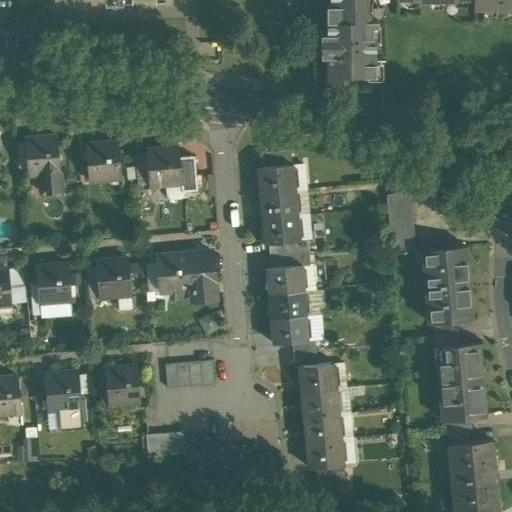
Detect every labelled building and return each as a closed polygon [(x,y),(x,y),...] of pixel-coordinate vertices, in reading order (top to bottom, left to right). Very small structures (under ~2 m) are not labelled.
[(329,0),(330,5),(326,5),(326,21),(370,20),(370,19),(370,10),(366,10),(366,1),(364,1),(363,0),(329,0)] [(511,0),(472,0),(473,6),(494,6),(494,8),(511,7),(511,0)] [(370,19),(370,20),(326,21),(326,33),(320,33),(321,56),(327,56),(327,79),(340,79),(347,79),(347,75),(367,74),(374,74),(374,63),(380,62),(380,57),(375,57),(374,37),(372,37),(372,25),(377,25),(377,19),(370,19)] [(57,136),(24,139),(27,174),(40,173),(48,172),(47,166),(60,165),(57,136)] [(118,142),(85,145),(88,180),(121,177),(118,142)] [(179,147),(146,150),(149,186),(166,184),(167,196),(170,200),(185,199),(184,192),(182,192),(181,183),(182,183),(180,157),(179,147)] [(291,150),(262,153),(263,166),(292,163),(291,150)] [(195,156),(180,157),(182,183),(181,183),(182,192),(184,192),(198,190),(195,156)] [(263,166),(257,167),(260,191),(294,188),(292,164),(263,166)] [(60,165),(47,166),(48,172),(40,173),(42,193),(62,191),(60,165)] [(294,188),(260,191),(262,216),(297,213),(294,188)] [(408,191),(386,193),(391,252),(414,250),(408,191)] [(297,213),(262,216),(264,243),(284,241),(299,240),(299,239),(297,213)] [(299,240),(284,241),(285,252),(308,251),(307,238),(299,239),(299,240)] [(463,245),(419,249),(427,321),(431,321),(454,319),(470,317),(463,245)] [(211,250),(189,252),(192,287),(193,299),(215,297),(211,250)] [(308,251),(285,252),(287,265),(301,264),(301,265),(309,264),(308,251)] [(189,252),(156,255),(159,290),(192,287),(189,252)] [(128,257),(96,260),(99,296),(131,293),(128,257)] [(146,261),(148,287),(158,286),(156,260),(146,261)] [(68,263),(36,265),(39,301),(71,298),(68,263)] [(287,265),(265,267),(268,292),(303,289),(301,265),(301,264),(287,265)] [(8,267),(0,267),(0,303),(11,303),(8,267)] [(303,289),(268,292),(270,317),(305,314),(303,289)] [(204,332),(221,326),(217,310),(199,315),(204,332)] [(305,314),(270,317),(272,343),(293,342),(308,340),(307,339),(305,314)] [(454,319),(431,321),(432,333),(455,330),(454,319)] [(455,330),(432,333),(433,345),(456,343),(455,330)] [(308,340),(293,342),(294,353),(315,351),(314,338),(307,339),(308,340)] [(456,343),(433,345),(441,418),(445,418),(468,415),(483,414),(476,341),(456,343)] [(315,351),(294,353),(295,366),(298,366),(298,365),(316,363),(315,351)] [(213,358),(201,359),(203,383),(215,382),(213,358)] [(201,359),(189,360),(191,384),(203,383),(201,359)] [(189,360),(177,361),(179,385),(191,384),(189,360)] [(177,361),(165,362),(167,386),(179,385),(177,361)] [(316,363),(298,365),(298,366),(300,391),(336,387),(334,362),(316,363)] [(137,365),(105,368),(108,403),(140,400),(137,365)] [(77,370),(44,373),(47,408),(63,406),(65,427),(81,426),(77,370)] [(17,375),(0,376),(0,411),(20,410),(17,375)] [(336,387),(300,391),(303,414),(338,411),(336,387)] [(59,409),(48,409),(48,426),(59,426),(59,409)] [(338,411),(303,414),(305,439),(340,436),(338,411)] [(468,415),(445,418),(446,431),(469,429),(468,415)] [(469,429),(446,431),(447,442),(471,440),(469,429)] [(183,431),(171,432),(173,454),(185,453),(184,441),(183,431)] [(171,432),(159,433),(161,455),(173,454),(171,432)] [(159,433),(147,434),(149,456),(161,455),(159,433)] [(340,436),(305,439),(307,465),(317,465),(343,462),(340,436)] [(220,437),(208,438),(210,460),(221,459),(220,447),(220,437)] [(208,438),(196,440),(198,461),(210,460),(208,438)] [(471,440),(447,442),(454,511),(496,511),(489,438),(471,440)] [(196,440),(184,441),(185,453),(186,462),(198,461),(196,440)] [(256,444),(244,445),(246,467),(258,466),(257,454),(256,444)] [(246,467),(244,445),(232,446),(234,468),(246,467)] [(232,446),(220,447),(221,459),(222,469),(234,468),(232,446)] [(281,452),(269,453),(271,475),(283,474),(281,452)] [(269,453),(257,454),(258,466),(259,476),(271,475),(269,453)] [(343,462),(317,465),(319,485),(345,483),(343,462)]
